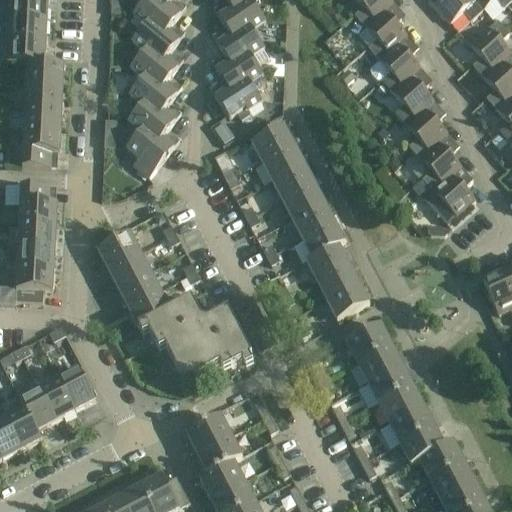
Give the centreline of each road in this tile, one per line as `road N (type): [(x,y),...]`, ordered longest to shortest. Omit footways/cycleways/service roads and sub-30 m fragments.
road 1 (residential): [(511,241),(418,0)]
road 2 (residential): [(89,0),(81,190)]
road 3 (residential): [(191,182),(201,0)]
road 4 (residential): [(135,446),(9,511)]
road 5 (residential): [(260,382),(135,446)]
road 6 (residential): [(75,325),(135,446)]
road 7 (residential): [(79,233),(191,182)]
